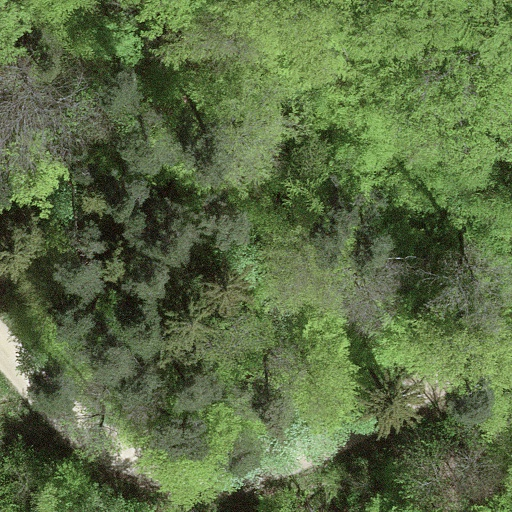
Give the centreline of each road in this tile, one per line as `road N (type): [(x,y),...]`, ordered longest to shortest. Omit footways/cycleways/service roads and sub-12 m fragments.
road 1 (track): [(511,329),(375,421),(245,470),(112,448),(0,356)]
road 2 (track): [(511,161),(386,77),(174,0)]
